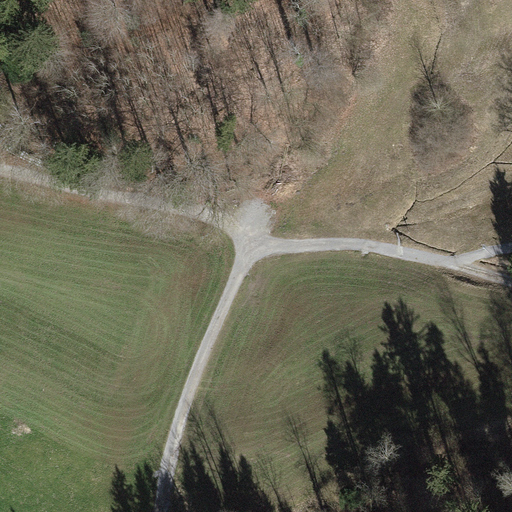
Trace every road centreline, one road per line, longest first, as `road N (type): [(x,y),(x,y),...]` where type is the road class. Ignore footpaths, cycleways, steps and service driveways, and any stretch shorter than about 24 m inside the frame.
road 1 (track): [(254,239),(209,339),(160,511)]
road 2 (track): [(254,239),(210,220),(0,169)]
road 3 (track): [(254,239),(294,247),(354,243),(459,265)]
